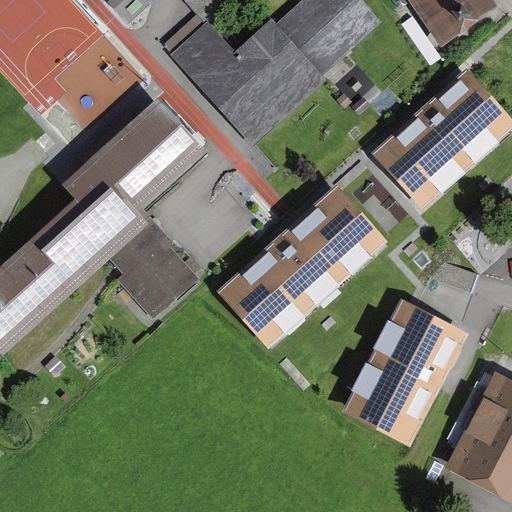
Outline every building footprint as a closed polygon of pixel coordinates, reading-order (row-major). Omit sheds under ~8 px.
[(105,0),(115,10),(125,0),(105,0)] [(234,54),(206,24),(172,55),(252,143),(323,79),(321,77),(344,56),(342,54),(379,21),(359,0),(305,0),(277,25),(273,20),(234,54)] [(227,0),(186,0),(185,1),(197,14),(206,24),(230,3),(227,0)] [(422,0),(446,35),(485,8),(479,0),(422,0)] [(172,55),(206,24),(197,14),(163,45),(172,55)] [(413,17),(402,24),(430,65),(440,58),(413,17)] [(381,156),(421,201),(508,123),(468,79),(381,156)] [(69,186),(83,201),(104,183),(131,212),(200,151),(160,105),(138,124),(128,113),(79,156),(90,168),(69,186)] [(133,214),(131,212),(104,183),(83,201),(0,276),(0,345),(3,349),(102,257),(122,239),(115,231),(133,214)] [(226,295),(266,339),(378,239),(338,194),(226,295)] [(122,239),(102,257),(154,315),(194,279),(191,276),(200,269),(190,259),(182,266),(133,214),(115,231),(122,239)] [(426,306),(467,318),(482,270),(440,258),(426,306)] [(405,439),(459,335),(406,308),(352,411),(405,439)] [(504,497),(511,500),(511,390),(503,386),(461,466),(507,490),(504,497)]
